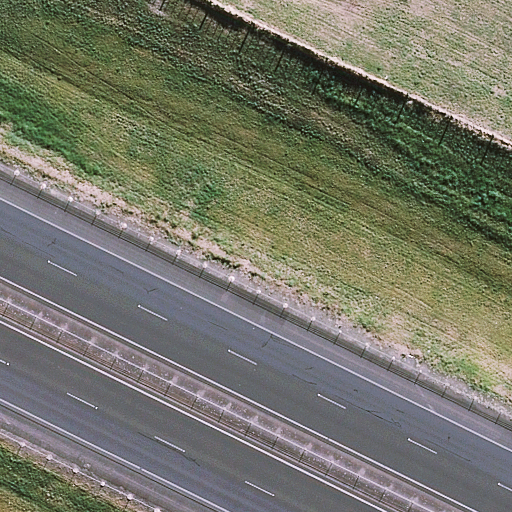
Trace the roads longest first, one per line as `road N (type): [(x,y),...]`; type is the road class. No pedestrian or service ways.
road 1 (motorway): [(0,240),(511,493)]
road 2 (motorway): [(322,511),(0,354)]
